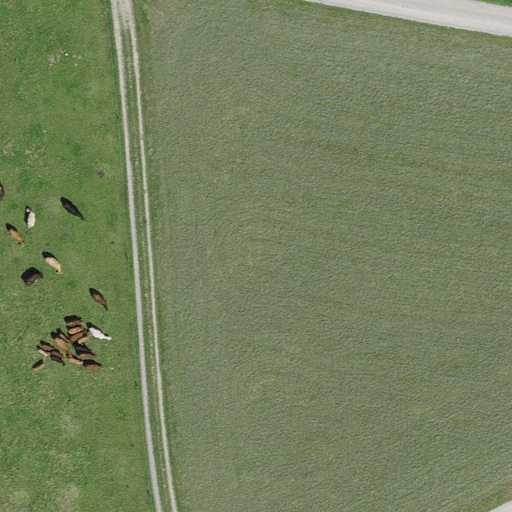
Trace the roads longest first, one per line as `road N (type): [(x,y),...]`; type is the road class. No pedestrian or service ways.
road 1 (track): [(167,511),(121,0)]
road 2 (track): [(372,0),(511,26)]
